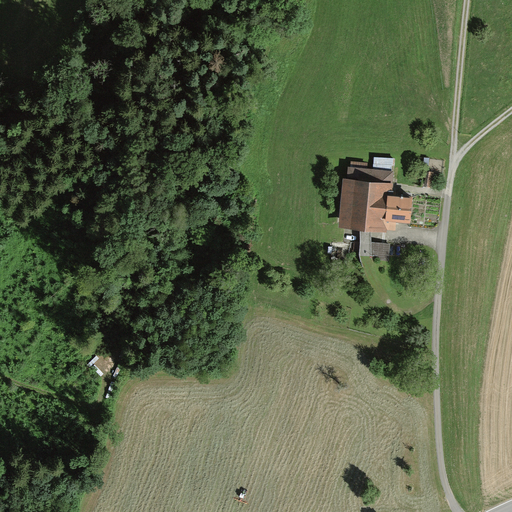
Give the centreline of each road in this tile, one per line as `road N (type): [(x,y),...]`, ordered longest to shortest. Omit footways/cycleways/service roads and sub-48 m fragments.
road 1 (track): [(511,112),(461,155),(447,197),(434,368),(440,469),(456,511)]
road 2 (track): [(451,177),(470,0)]
